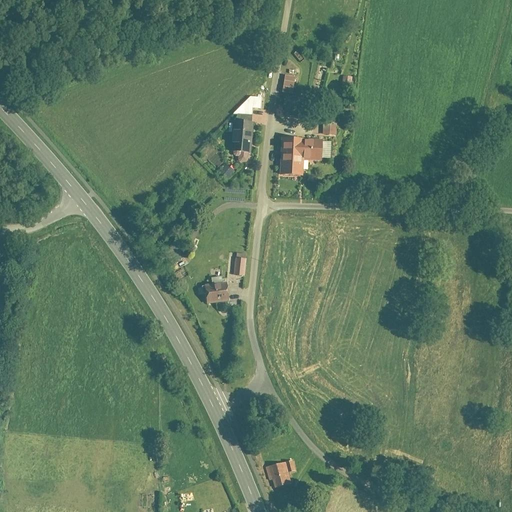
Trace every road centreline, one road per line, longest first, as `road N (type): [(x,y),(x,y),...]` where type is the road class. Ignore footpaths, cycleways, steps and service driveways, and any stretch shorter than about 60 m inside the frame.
road 1 (residential): [(511,212),(262,201)]
road 2 (primary): [(215,412),(168,307),(86,202)]
road 3 (residential): [(262,201),(289,0)]
road 4 (residential): [(263,381),(251,321),(262,201)]
road 5 (residential): [(358,480),(323,459),(263,381)]
road 6 (primary): [(86,202),(0,104)]
